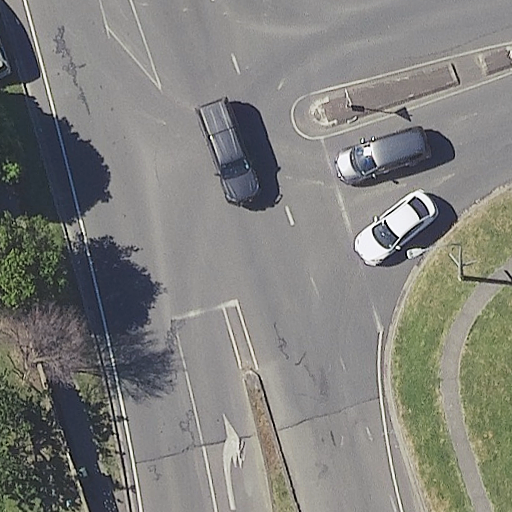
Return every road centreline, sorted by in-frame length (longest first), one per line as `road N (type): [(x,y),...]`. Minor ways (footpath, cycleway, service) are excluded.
road 1 (tertiary): [(194,171),(511,63)]
road 2 (secondary): [(221,261),(319,362),(361,511)]
road 3 (secondary): [(210,511),(185,388),(221,261)]
road 4 (secondary): [(137,0),(194,171)]
